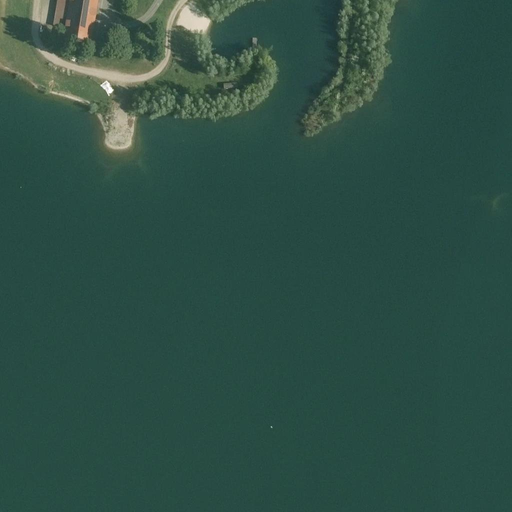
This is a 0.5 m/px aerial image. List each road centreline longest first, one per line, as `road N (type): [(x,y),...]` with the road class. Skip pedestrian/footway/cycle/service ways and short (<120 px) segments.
road 1 (track): [(125,88),(49,60),(33,24),(37,0)]
road 2 (track): [(185,0),(173,16),(164,62),(125,88),(120,101)]
